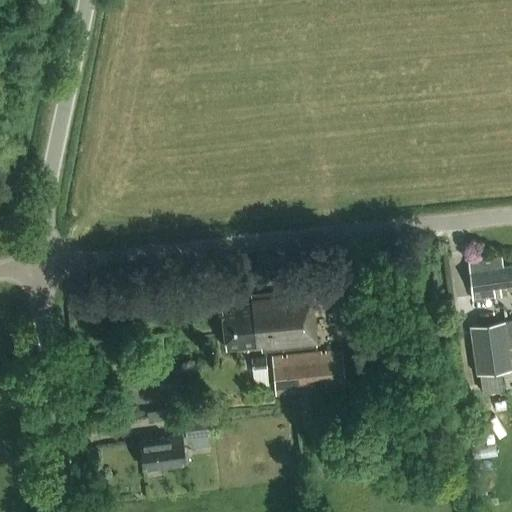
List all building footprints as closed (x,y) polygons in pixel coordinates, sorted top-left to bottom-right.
[(511,262),(502,264),(501,255),(467,259),(472,299),(507,294),(507,290),(511,289),(510,287),(511,286),(511,262)] [(317,275),(315,261),(293,263),(294,278),(317,275)] [(260,351),(316,346),(310,290),(250,295),(251,301),(221,304),(224,348),(259,345),(260,351)] [(472,371),(507,366),(501,319),(466,323),(472,371)] [(310,389),(310,393),(346,388),(342,348),(324,349),(324,352),(320,352),(320,350),(286,353),(286,355),(281,355),(281,353),(271,354),(275,396),(285,395),(285,391),(292,391),(293,394),(303,393),(303,389),(310,389)] [(442,376),(440,355),(429,357),(431,377),(442,376)] [(267,368),(266,356),(250,357),(251,369),(267,368)] [(154,417),(182,416),(182,406),(153,407),(154,417)] [(209,434),(206,413),(181,416),(184,438),(209,434)] [(142,466),(185,461),(181,433),(168,434),(168,436),(139,439),(142,466)]
